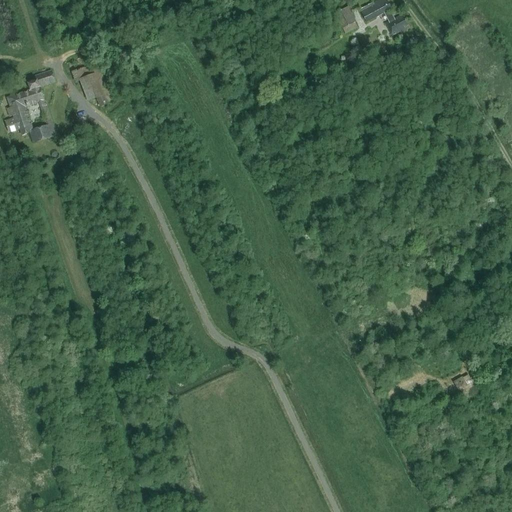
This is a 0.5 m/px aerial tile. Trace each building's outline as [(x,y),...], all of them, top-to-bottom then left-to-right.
[(403,27),(407,25),(402,15),(394,19),(390,10),(391,9),(386,0),(379,0),(360,10),(367,22),(384,13),(389,22),(386,24),(392,36),(405,30),(403,27)] [(355,23),(356,22),(348,7),(333,15),(341,30),(342,29),(345,34),(357,28),(355,23)] [(22,135),(29,133),(33,144),(56,135),(44,101),(40,87),(55,82),(51,71),(35,76),(36,80),(27,83),(29,91),(7,98),(10,107),(6,109),(9,117),(12,116),(13,118),(5,121),(9,134),(20,130),(22,135)] [(83,77),(89,100),(108,95),(102,72),(83,77)] [(462,376),(453,382),(458,391),(467,386),(462,376)]
